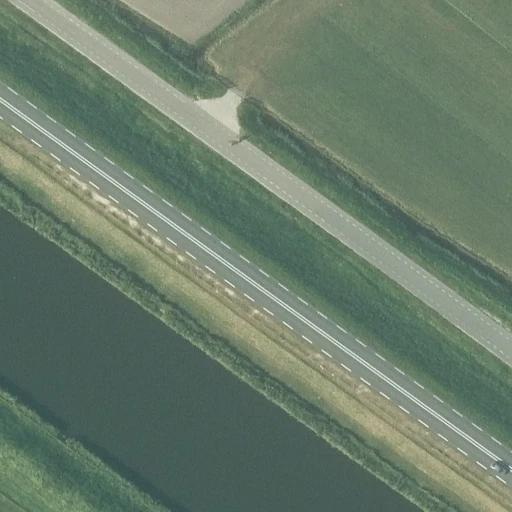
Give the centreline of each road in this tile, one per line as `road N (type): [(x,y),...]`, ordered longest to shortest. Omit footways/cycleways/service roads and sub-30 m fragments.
road 1 (primary): [(511,471),(0,100)]
road 2 (unclassified): [(28,0),(511,353)]
